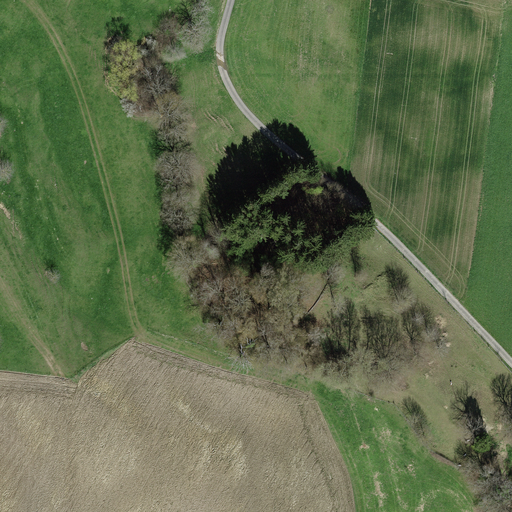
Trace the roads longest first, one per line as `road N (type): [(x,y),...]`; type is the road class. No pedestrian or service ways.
road 1 (trunk): [(139,0),(295,240),(511,510)]
road 2 (track): [(511,364),(377,225),(247,119),(216,50),(230,0)]
